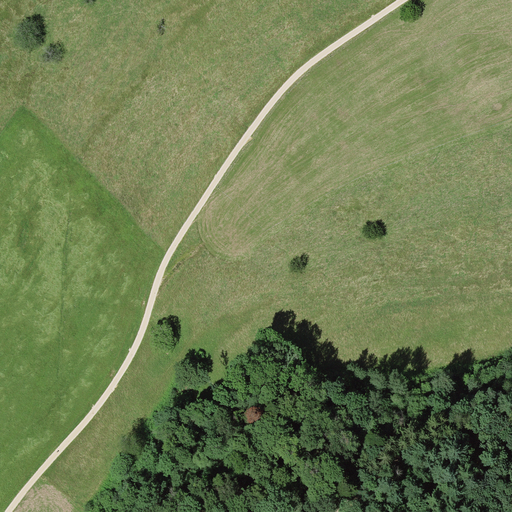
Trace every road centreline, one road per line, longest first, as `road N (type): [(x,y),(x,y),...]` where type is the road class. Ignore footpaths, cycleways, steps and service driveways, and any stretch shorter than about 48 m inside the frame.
road 1 (track): [(7,511),(110,389),(144,323),(161,265),(235,149),(310,64),(407,0)]
road 2 (track): [(153,289),(205,239),(254,234)]
